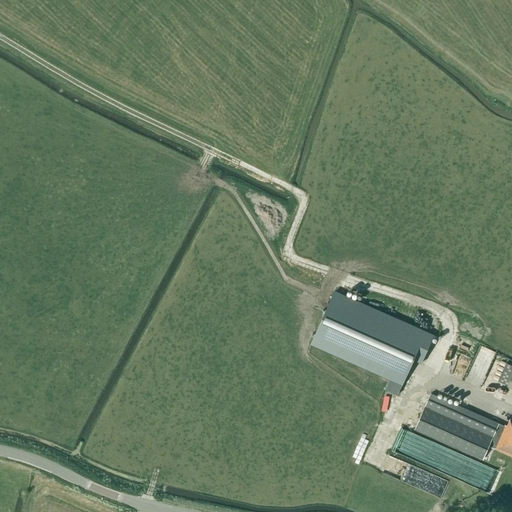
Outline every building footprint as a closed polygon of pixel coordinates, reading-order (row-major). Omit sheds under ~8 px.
[(335,290),(311,343),(402,385),(414,359),(421,363),(434,335),(335,290)] [(472,347),(475,343),(463,335),(460,339),(472,347)] [(465,380),(482,386),(496,349),(479,343),(465,380)] [(511,417),(507,426),(505,425),(504,426),(431,394),(415,430),(511,472),(511,417)] [(483,479),(488,469),(483,466),(478,477),(483,479)]
